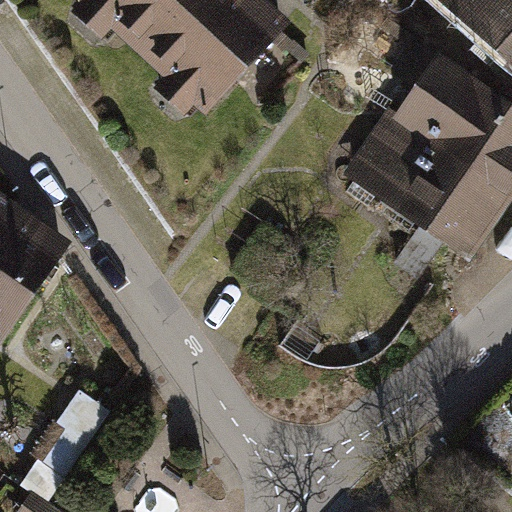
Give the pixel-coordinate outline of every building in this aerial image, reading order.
[(72,0),(206,124),(293,31),(259,0),(72,0)] [(511,0),(429,0),(511,80),(511,0)] [(378,111),(511,199),(511,197),(511,117),(417,54),(378,111)] [(511,199),(378,111),(336,175),(468,263),(511,199)] [(1,199),(0,200),(0,351),(71,246),(1,199)] [(116,399),(79,376),(9,486),(46,510),(116,399)] [(50,511),(46,510),(26,497),(16,511),(50,511)]
